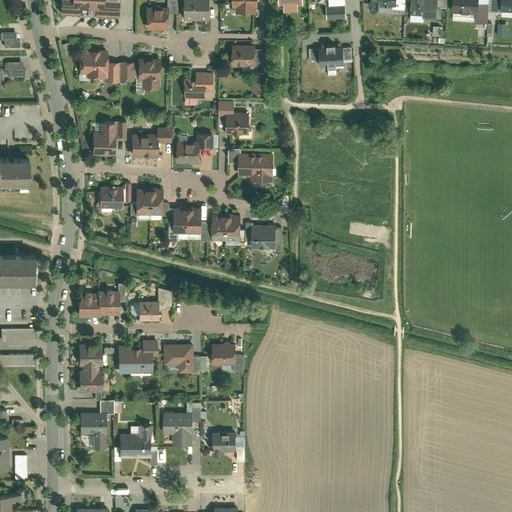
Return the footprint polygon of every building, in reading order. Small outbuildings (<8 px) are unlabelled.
[(61,0),(61,14),(118,16),(118,0),(61,0)] [(168,8),(168,14),(176,14),(176,0),(166,0),(166,8),(168,8)] [(182,0),(183,19),(208,19),(208,0),(182,0)] [(232,0),(232,10),(239,10),(239,14),(255,14),(255,8),(259,8),(258,0),(232,0)] [(346,19),(344,0),(328,0),(329,6),(327,6),(327,19),(346,19)] [(411,0),(410,10),(422,11),(422,14),(436,15),(436,5),(436,0),(411,0)] [(452,0),(452,8),(477,9),(477,0),(452,0)] [(489,1),(477,0),(477,9),(476,20),(487,21),(488,8),(489,1)] [(488,0),(489,1),(488,8),(500,9),(501,6),(500,0),(488,0)] [(145,30),(168,30),(168,14),(168,8),(166,8),(145,8),(145,30)] [(507,34),(508,22),(498,21),(498,34),(507,34)] [(14,33),(0,32),(0,40),(3,41),(3,47),(18,47),(18,40),(14,40),(14,33)] [(66,43),(59,45),(62,58),(69,56),(66,43)] [(254,45),(230,45),(230,66),(252,67),(254,67),(254,50),(254,45)] [(345,63),(344,48),(318,49),(318,64),(345,63)] [(106,51),(78,50),(77,74),(84,74),(84,77),(102,78),(105,78),(106,63),(106,51)] [(254,67),(252,67),(252,71),(261,71),(261,70),(268,70),(268,53),(261,53),(261,50),(254,50),(254,67)] [(136,64),(135,75),(135,77),(137,77),(137,79),(141,79),(141,89),(157,89),(157,80),(159,80),(159,59),(136,59),(136,64)] [(20,62),(5,62),(5,71),(8,71),(8,77),(24,77),(24,69),(20,69),(20,62)] [(117,63),(106,63),(105,78),(102,78),(102,83),(117,83),(117,81),(117,63)] [(132,63),(117,63),(117,81),(132,81),(132,75),(135,75),(136,64),(132,64),(132,63)] [(432,71),(431,81),(447,81),(447,71),(432,71)] [(183,99),(203,99),(204,92),(212,92),(213,73),(194,73),(194,81),(183,81),(183,99)] [(265,91),(257,81),(248,87),(255,98),(265,91)] [(225,134),(248,134),(248,113),(232,113),(232,101),(217,101),(217,117),(225,117),(225,134)] [(91,156),(112,156),(113,141),(113,123),(99,122),(99,133),(91,133),(91,156)] [(113,123),(113,141),(124,141),(124,123),(113,123)] [(157,135),(157,144),(170,144),(170,127),(156,127),(156,135),(157,135)] [(130,157),(157,157),(157,144),(157,135),(156,135),(130,134),(130,157)] [(196,143),(196,149),(211,149),(211,134),(196,134),(196,143)] [(175,164),(196,164),(196,149),(196,143),(175,143),(175,164)] [(229,163),(238,163),(238,153),(241,153),(241,149),(229,149),(229,163)] [(271,182),(271,153),(241,153),(238,153),(238,163),(238,176),(249,176),(249,182),(271,182)] [(0,188),(28,187),(27,158),(0,159),(0,188)] [(121,184),(100,184),(100,204),(120,205),(120,201),(121,189),(121,184)] [(123,201),(124,195),(128,195),(128,184),(123,184),(123,189),(121,189),(120,201),(123,201)] [(162,189),(135,189),(134,203),(134,214),(134,215),(162,215),(162,204),(162,189)] [(201,208),(173,208),(173,221),(173,233),(200,234),(200,223),(201,208)] [(240,214),(211,214),(211,229),(211,240),(240,241),(240,229),(240,214)] [(251,225),(251,233),(251,248),(275,249),(275,246),(275,228),(275,225),(252,225),(251,225)] [(34,254),(0,254),(0,283),(34,283),(34,254)] [(159,302),(159,310),(171,306),(171,291),(157,288),(157,302),(159,302)] [(77,301),(77,319),(98,318),(98,315),(117,315),(117,301),(117,291),(96,291),(96,294),(78,294),(79,301),(77,301)] [(157,302),(137,302),(137,321),(159,320),(159,310),(159,302),(157,302)] [(33,329),(0,329),(0,341),(33,342),(33,329)] [(130,345),(116,345),(116,374),(151,374),(151,356),(156,356),(156,340),(141,340),(141,345),(139,345),(139,348),(130,348),(130,345)] [(221,344),(211,344),(211,357),(211,364),(213,364),(214,366),(219,366),(220,364),(233,364),(234,364),(234,357),(234,344),(229,344),(228,342),(222,342),(221,344)] [(192,344),(163,345),(163,366),(177,366),(178,374),(193,374),(193,357),(192,344)] [(77,372),(77,393),(101,393),(101,372),(97,372),(97,368),(101,368),(101,354),(101,349),(101,345),(92,345),(92,347),(86,347),(86,345),(77,345),(77,368),(80,368),(80,372),(77,372)] [(34,355),(0,355),(0,367),(34,367),(34,355)] [(199,357),(199,372),(206,372),(206,364),(211,364),(211,357),(206,357),(199,357)] [(242,357),(234,357),(234,364),(233,364),(233,375),(242,375),(242,357)] [(97,401),(97,413),(105,413),(105,414),(111,414),(111,400),(97,401)] [(191,413),(191,423),(199,423),(199,408),(190,408),(190,413),(191,413)] [(105,414),(105,413),(97,413),(79,413),(79,435),(91,435),(91,451),(105,451),(105,414)] [(190,413),(162,413),(162,435),(171,435),(171,446),(192,446),(191,423),(191,413),(190,413)] [(150,458),(149,426),(137,426),(137,427),(128,427),(129,434),(118,435),(119,459),(150,458)] [(234,433),(212,433),(212,457),(222,457),(222,453),(234,453),(234,448),(234,433)] [(0,468),(9,468),(9,434),(0,434),(0,468)] [(244,448),(234,448),(234,453),(235,453),(235,464),(244,463),(244,448)] [(27,454),(15,455),(16,478),(27,478),(27,454)] [(16,511),(17,511),(9,511),(9,501),(19,501),(19,495),(0,495),(0,511),(16,511)]
